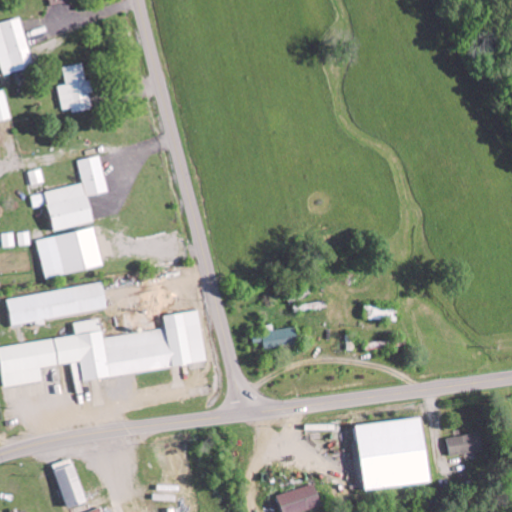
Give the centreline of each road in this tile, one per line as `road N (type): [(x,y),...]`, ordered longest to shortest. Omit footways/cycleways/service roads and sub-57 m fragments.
road 1 (primary): [(0,456),(127,429),(511,378)]
road 2 (secondary): [(246,415),(139,0)]
